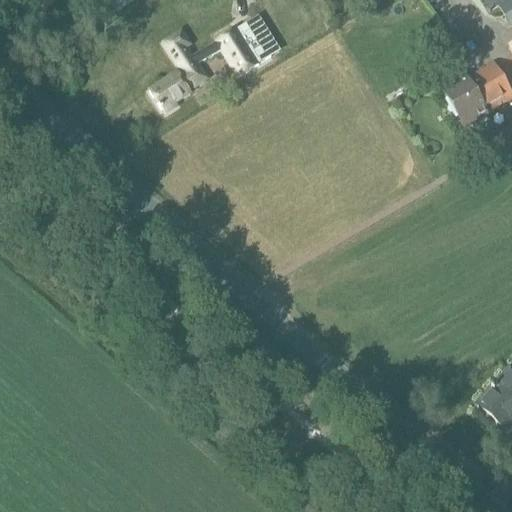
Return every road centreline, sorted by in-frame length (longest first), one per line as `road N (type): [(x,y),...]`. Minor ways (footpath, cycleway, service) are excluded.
road 1 (tertiary): [(486,511),(0,79)]
road 2 (unknown): [(378,511),(0,183)]
road 3 (unclassified): [(0,73),(119,0)]
